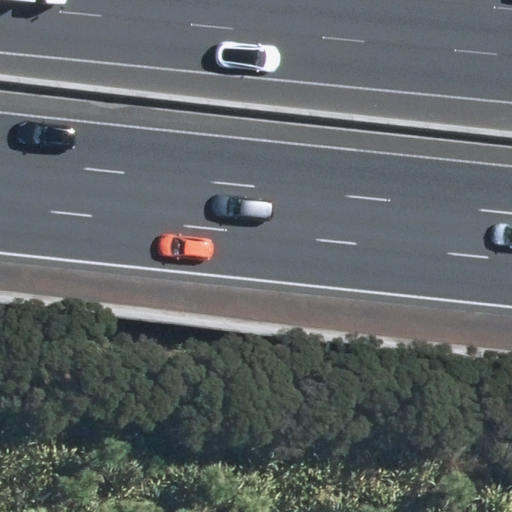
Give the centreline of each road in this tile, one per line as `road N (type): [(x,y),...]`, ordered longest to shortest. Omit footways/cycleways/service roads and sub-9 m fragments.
road 1 (motorway): [(0,19),(511,77)]
road 2 (motorway): [(511,216),(0,161)]
